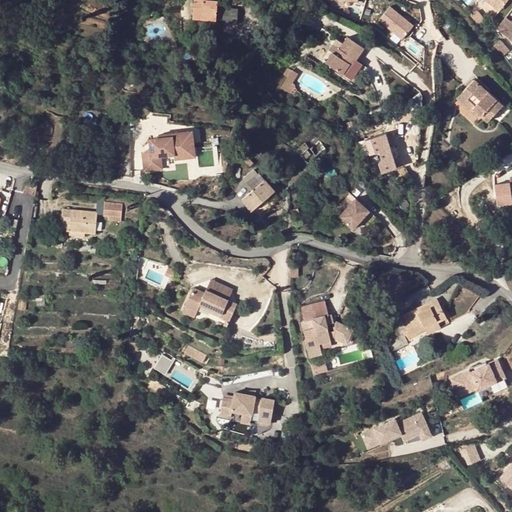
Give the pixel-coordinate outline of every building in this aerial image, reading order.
[(220,2),(205,0),(196,0),(194,17),(217,20),(220,2)] [(492,0),(502,8),(508,0),(492,0)] [(391,6),(379,20),(403,41),(415,26),(391,6)] [(511,17),(509,14),(499,26),(506,31),(510,25),(511,26),(511,17)] [(336,47),(326,64),(343,75),(354,58),(356,60),(364,47),(348,37),(340,49),(336,47)] [(244,53),(195,47),(194,59),(243,65),(244,53)] [(306,57),(303,62),(315,70),(318,66),(306,57)] [(293,83),(298,75),(289,70),(285,76),(288,79),(282,90),(293,97),(296,92),(293,83)] [(473,108),(470,111),(479,120),(482,117),(487,122),(503,106),(475,80),(467,89),(472,94),(465,102),(473,108)] [(472,94),(467,89),(457,99),(470,111),(473,108),(465,102),(472,94)] [(142,150),(145,171),(162,169),(161,161),(161,156),(174,155),(175,159),(195,157),(192,134),(182,135),(182,132),(159,135),(159,138),(154,139),(153,142),(152,144),(150,146),(148,148),(146,149),(144,149),(143,149),(142,150)] [(389,134),(367,139),(375,174),(396,170),(389,134)] [(317,156),(309,148),(302,155),(308,163),(317,156)] [(243,200),(254,211),(276,191),(266,180),(265,181),(259,173),(248,183),(254,190),(243,200)] [(355,199),(338,217),(352,229),(369,212),(355,199)] [(104,216),(108,217),(122,218),(123,206),(105,204),(104,216)] [(298,208),(291,209),(292,222),(300,221),(298,208)] [(71,227),(70,232),(85,233),(97,234),(98,212),(73,210),(72,213),(71,227)] [(232,289),(210,280),(206,290),(211,292),(228,299),(232,289)] [(193,287),(185,306),(197,312),(199,306),(221,315),(220,317),(229,321),(233,313),(237,303),(228,299),(211,292),(208,296),(204,294),(205,292),(193,287)] [(28,299),(21,298),(19,310),(27,310),(28,299)] [(449,322),(442,309),(440,310),(438,307),(440,305),(436,298),(428,302),(430,307),(419,313),(417,308),(403,316),(406,322),(404,324),(410,336),(425,328),(427,332),(428,333),(449,322)] [(428,302),(417,308),(419,313),(430,307),(428,302)] [(197,312),(185,306),(183,311),(194,316),(197,312)] [(304,337),(308,355),(320,352),(318,341),(329,338),(329,336),(334,335),(346,341),(352,328),(335,320),(332,321),(330,312),(301,319),(305,336),(304,337)] [(410,341),(427,332),(425,328),(410,336),(408,337),(410,341)] [(499,358),(451,377),(462,407),(511,388),(499,358)] [(315,374),(328,371),(326,363),(313,366),(315,374)] [(234,400),(224,398),(220,414),(231,416),(232,412),(242,414),(252,416),(253,413),(260,414),(258,423),(271,425),(275,403),(262,400),(262,402),(255,400),(256,398),(235,393),(234,400)] [(399,421),(398,417),(361,432),(368,449),(403,435),(407,445),(433,435),(424,411),(399,421)] [(252,416),(242,414),(241,423),(250,425),(252,416)] [(477,444),(462,447),(465,463),(479,461),(477,444)]
